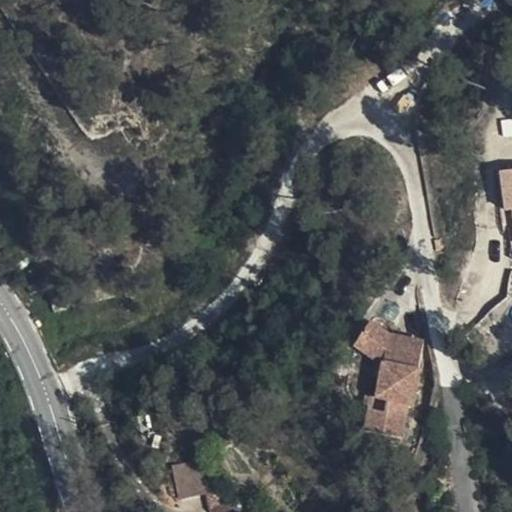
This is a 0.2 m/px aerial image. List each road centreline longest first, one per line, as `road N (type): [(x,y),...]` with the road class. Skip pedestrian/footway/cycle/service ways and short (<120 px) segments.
road 1 (residential): [(45,399),(99,359),(142,352),(214,309),(263,244),(309,139),(346,123),(393,135),(411,167),(455,430)]
road 2 (tertiary): [(86,511),(45,399)]
